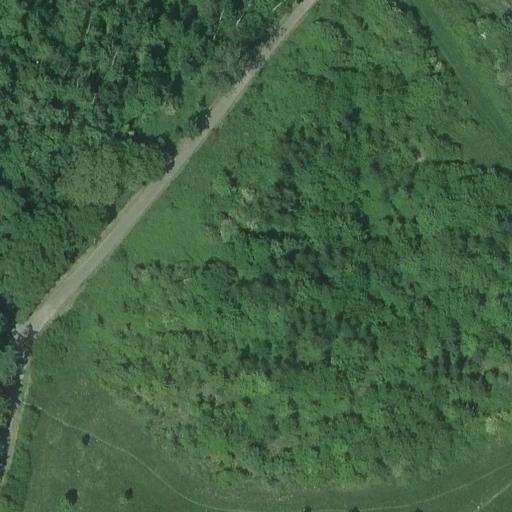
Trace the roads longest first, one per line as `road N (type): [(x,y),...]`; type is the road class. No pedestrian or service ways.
road 1 (track): [(22,340),(313,0)]
road 2 (track): [(511,120),(424,0)]
road 3 (track): [(0,484),(22,340)]
